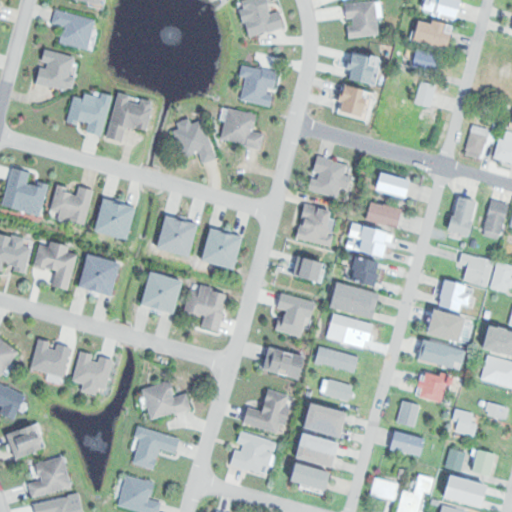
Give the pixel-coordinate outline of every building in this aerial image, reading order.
[(232,8),(237,22),(240,21),(245,36),(280,25),(275,10),(266,13),(262,2),(269,0),(236,0),(239,6),(232,8)] [(364,0),(341,3),(342,18),(348,17),(348,24),(343,25),(344,37),(376,34),(372,0),(364,0)] [(418,0),(417,7),(428,10),(427,15),(432,16),(433,13),(449,17),(453,0),(418,0)] [(52,8),(49,21),(62,25),(61,29),(57,27),(54,41),(84,48),(92,18),(52,8)] [(412,19),(407,38),(443,48),(449,24),(427,18),(426,23),(412,19)] [(39,44),(35,61),(42,63),(41,65),(34,63),(29,83),(48,88),(49,86),(62,90),(62,86),(70,88),(74,74),(68,73),(73,53),(39,44)] [(411,48),(407,65),(434,72),(438,55),(411,48)] [(349,52),(349,55),(345,54),(344,61),(341,61),(340,67),(345,69),(343,79),(365,85),(372,57),(349,52)] [(238,63),(235,75),(241,76),(236,97),(266,104),(269,95),(262,93),(264,85),(272,86),(275,70),(258,66),(257,68),(238,63)] [(416,80),(411,103),(428,107),(434,84),(416,80)] [(342,84),(341,87),(337,86),(336,93),(334,93),(332,99),(337,101),(335,111),(358,117),(364,89),(342,84)] [(69,96),(63,121),(71,123),(72,117),(83,120),(80,132),(98,137),(109,93),(95,89),(93,95),(79,91),(77,98),(69,96)] [(113,91),(102,136),(118,140),(122,127),(130,129),(130,126),(143,129),(148,107),(146,107),(148,100),(136,97),(135,104),(123,101),(125,94),(113,91)] [(223,105),(215,137),(257,148),(261,134),(246,130),(247,125),(251,126),(254,113),(223,105)] [(167,129),(177,157),(195,151),(199,161),(213,156),(199,118),(186,122),(184,117),(172,121),(174,127),(167,129)] [(463,153),(480,159),(491,130),(474,123),(463,153)] [(511,130),(500,129),(497,159),(511,160),(511,130)] [(318,154),(308,189),(338,197),(341,186),(348,188),(351,175),(344,173),(347,163),(318,154)] [(8,166),(0,194),(0,205),(37,215),(46,183),(32,179),(30,184),(23,182),(26,171),(8,166)] [(408,196),(412,179),(380,172),(376,189),(408,196)] [(52,183),(46,209),(55,211),(53,218),(82,225),(90,190),(76,186),(74,194),(62,191),(63,186),(52,183)] [(478,199),(457,195),(451,231),(472,234),(478,199)] [(97,198),(89,230),(122,239),(130,207),(97,198)] [(499,239),(509,203),(492,198),(482,234),(499,239)] [(397,228),(403,209),(372,200),(366,218),(397,228)] [(331,244),(337,210),(303,204),(297,238),(331,244)] [(159,214),(150,247),(183,255),(192,223),(159,214)] [(357,249),(384,256),(390,232),(364,225),(357,249)] [(205,227),(196,260),(229,268),(238,236),(205,227)] [(0,233),(0,262),(6,264),(5,270),(20,274),(27,247),(19,245),(21,236),(8,233),(7,235),(0,233)] [(35,242),(29,264),(50,270),(46,285),(65,289),(74,253),(64,250),(65,245),(47,240),(45,245),(35,242)] [(457,266),(466,268),(463,280),(488,285),(494,259),(460,252),(457,266)] [(82,253),(73,285),(106,294),(115,262),(82,253)] [(321,282),(326,262),(299,255),(293,275),(321,282)] [(377,286),(382,262),(356,255),(350,279),(377,286)] [(511,282),(511,264),(497,261),(490,287),(510,292),(511,282)] [(144,271),(136,303),(169,312),(177,279),(144,271)] [(473,287),(447,279),(439,304),(465,312),(473,287)] [(374,318),(380,292),(338,282),(331,307),(374,318)] [(185,289),(180,310),(201,315),(198,326),(216,330),(220,311),(219,311),(223,293),(208,290),(209,286),(195,283),(193,291),(185,289)] [(314,301),(281,291),(276,309),(281,311),(276,329),(303,338),(314,301)] [(463,341),(469,317),(436,309),(430,334),(463,341)] [(369,341),(374,324),(331,313),(325,337),(344,342),(346,335),(369,341)] [(33,336),(26,368),(60,376),(67,347),(53,343),(52,348),(44,347),(46,339),(33,336)] [(0,339),(0,374),(16,351),(0,339)] [(307,356),(270,346),(264,369),(300,379),(307,356)] [(355,372),(359,355),(318,346),(314,362),(355,372)] [(76,350),(69,380),(79,382),(77,390),(93,394),(94,387),(103,389),(110,358),(95,354),(93,360),(88,359),(89,353),(76,350)] [(511,360),(488,355),(482,380),(511,386),(511,360)] [(451,377),(427,370),(419,395),(443,403),(451,377)] [(350,400),(354,385),(329,379),(325,393),(350,400)] [(139,389),(148,418),(171,410),(172,413),(189,407),(184,391),(169,396),(168,393),(170,392),(167,380),(139,389)] [(0,385),(0,414),(9,419),(20,395),(0,385)] [(244,424),(284,432),(291,394),(267,390),(263,410),(247,407),(244,424)] [(420,405),(404,400),(398,422),(414,427),(420,405)] [(485,414),(507,419),(510,407),(488,401),(485,414)] [(343,438),(350,413),(312,403),(306,427),(343,438)] [(451,428),(473,436),(481,417),(458,408),(451,428)] [(1,433),(10,457),(41,445),(32,421),(1,433)] [(133,424),(130,435),(137,437),(130,462),(150,468),(156,447),(173,452),(177,436),(133,424)] [(231,464),(267,474),(276,440),(240,430),(231,464)] [(422,457),(427,439),(396,430),(391,448),(422,457)] [(336,467),(341,442),(302,433),(297,459),(336,467)] [(488,477),(499,459),(479,447),(468,465),(488,477)] [(462,471),(467,452),(450,448),(446,467),(462,471)] [(30,462),(33,476),(36,476),(37,479),(25,482),(29,496),(69,485),(61,454),(30,462)] [(329,491),(334,473),(299,463),(294,480),(329,491)] [(415,493),(404,490),(398,511),(420,511),(425,492),(432,493),(435,478),(419,474),(415,493)] [(123,475),(115,503),(147,511),(155,511),(158,502),(144,498),(146,492),(148,493),(151,482),(123,475)] [(486,507),(491,485),(450,475),(445,498),(486,507)] [(396,501),(400,483),(375,477),(370,495),(396,501)] [(29,503),(30,511),(79,511),(75,491),(63,493),(64,496),(29,503)]
